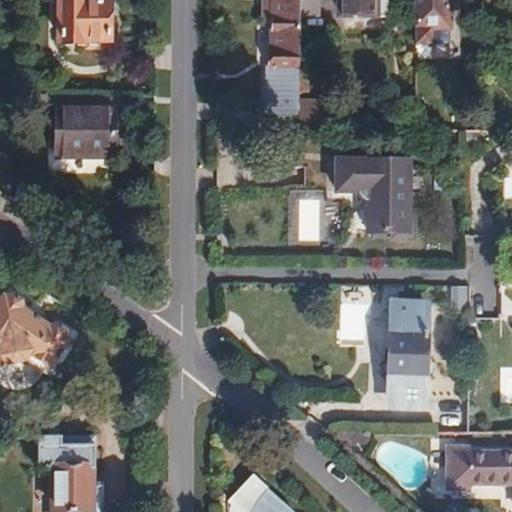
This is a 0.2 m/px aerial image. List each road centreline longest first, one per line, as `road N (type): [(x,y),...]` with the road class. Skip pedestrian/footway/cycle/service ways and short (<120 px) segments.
road 1 (residential): [(183,351),(184,0)]
road 2 (residential): [(183,351),(345,511)]
road 3 (residential): [(0,231),(183,351)]
road 4 (residential): [(182,511),(183,351)]
